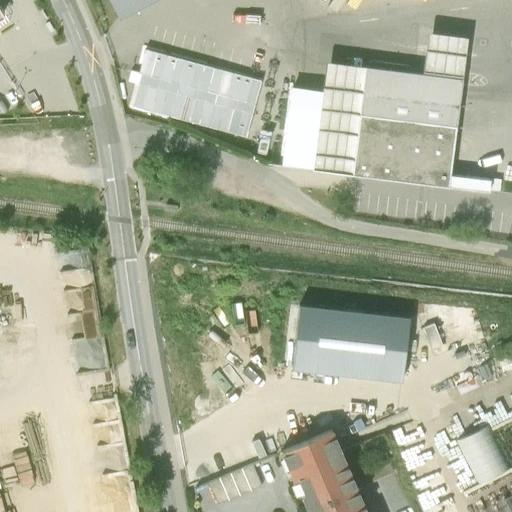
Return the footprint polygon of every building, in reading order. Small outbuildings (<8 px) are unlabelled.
[(109,0),(119,18),(150,0),(109,0)] [(368,61),(367,67),(325,61),(311,169),(488,192),(489,180),(449,175),(467,37),(427,32),(422,73),(411,72),(411,69),(407,65),(368,61)] [(131,106),(245,137),(260,81),(144,49),(138,73),(140,74),(131,106)] [(409,317),(298,304),(291,368),(401,381),(409,317)] [(93,307),(69,313),(76,341),(100,335),(93,307)] [(365,511),(360,500),(330,430),(281,450),(290,474),(293,481),(298,478),(303,491),(301,497),(307,511),(365,511)] [(251,464),(207,482),(217,505),(261,486),(251,464)]
